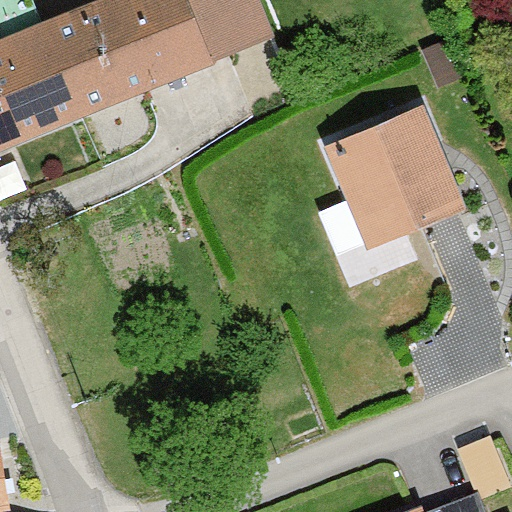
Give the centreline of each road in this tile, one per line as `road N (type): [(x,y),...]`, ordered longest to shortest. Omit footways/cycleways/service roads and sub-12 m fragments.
road 1 (residential): [(511,379),(204,511)]
road 2 (residential): [(86,511),(0,302)]
